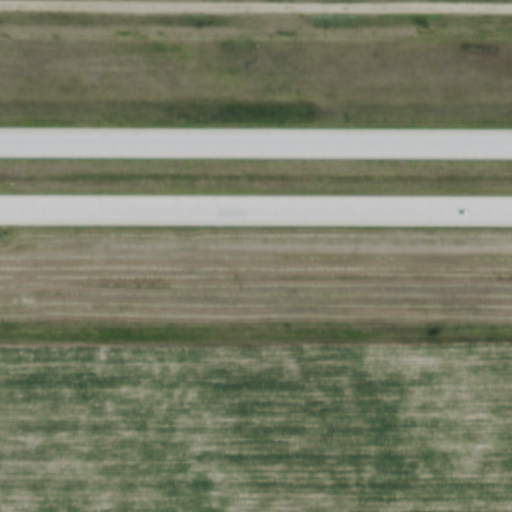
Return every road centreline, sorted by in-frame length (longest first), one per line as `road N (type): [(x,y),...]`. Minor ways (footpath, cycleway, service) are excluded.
road 1 (track): [(511,3),(0,0)]
road 2 (motorway): [(511,140),(0,138)]
road 3 (motorway): [(0,208),(511,208)]
